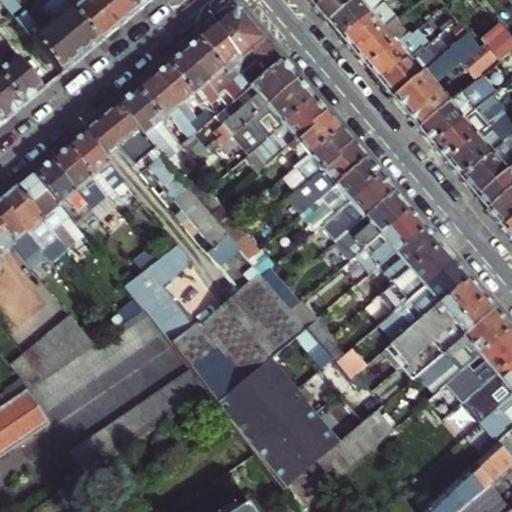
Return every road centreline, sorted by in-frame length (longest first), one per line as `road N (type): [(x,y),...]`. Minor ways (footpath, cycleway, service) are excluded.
road 1 (residential): [(511,292),(266,0)]
road 2 (residential): [(0,167),(200,0)]
